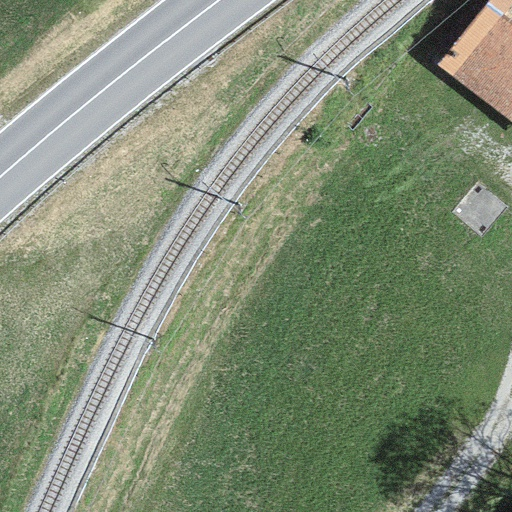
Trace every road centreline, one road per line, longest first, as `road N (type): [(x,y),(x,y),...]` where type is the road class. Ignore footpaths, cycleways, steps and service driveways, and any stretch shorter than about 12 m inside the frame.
road 1 (secondary): [(0,185),(149,48),(222,0)]
road 2 (track): [(431,511),(511,403)]
